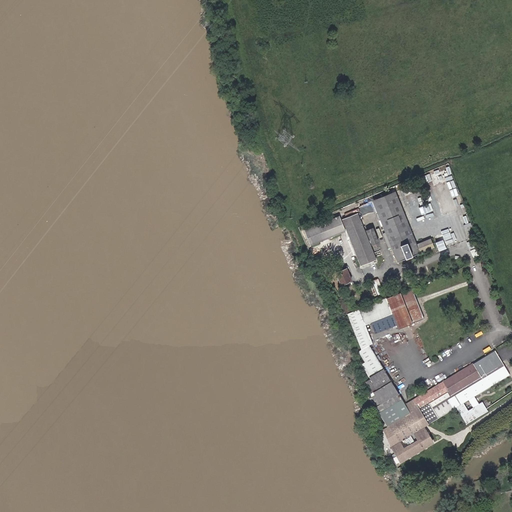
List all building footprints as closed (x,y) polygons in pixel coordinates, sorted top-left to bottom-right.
[(420,249),(396,192),(374,201),(401,266),(437,251),(434,243),(420,249)] [(306,233),(313,249),(347,235),(340,218),(306,233)] [(379,263),(360,218),(345,224),(364,270),(379,263)] [(380,245),(375,233),(370,235),(375,247),(380,245)] [(340,271),(337,272),(342,284),(352,279),(347,268),(343,269),(342,266),(339,268),(340,271)] [(423,425),(449,409),(460,427),(486,411),(481,402),(465,412),(460,404),(510,374),(495,349),(405,404),(365,347),(368,345),(360,326),(387,315),(389,319),(392,317),(397,329),(423,319),(411,288),(350,312),(346,313),(389,446),(400,461),(433,441),(423,425)] [(338,298),(346,313),(350,312),(343,296),(338,298)]
